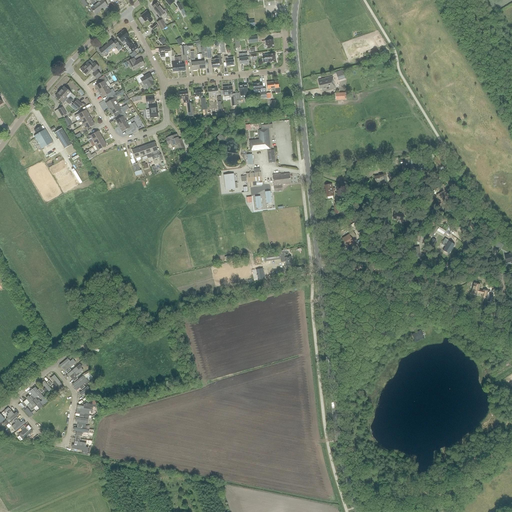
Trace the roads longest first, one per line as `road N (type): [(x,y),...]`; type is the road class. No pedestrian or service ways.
road 1 (secondary): [(319,272),(296,0)]
road 2 (track): [(426,172),(448,183),(468,224),(372,205),(387,241),(432,287)]
road 3 (secondary): [(358,511),(340,451),(319,272)]
road 4 (unclassified): [(511,321),(319,272)]
road 5 (residential): [(163,83),(286,70),(286,0)]
road 6 (unclassified): [(52,366),(74,396),(67,439),(47,442),(11,400)]
road 7 (residential): [(164,126),(119,140),(66,66)]
